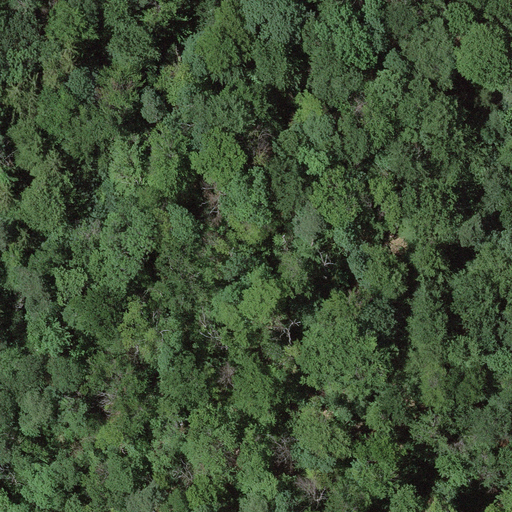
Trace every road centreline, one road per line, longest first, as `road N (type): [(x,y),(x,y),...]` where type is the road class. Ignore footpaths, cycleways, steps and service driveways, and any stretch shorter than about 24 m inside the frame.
road 1 (track): [(241,511),(242,459),(309,50)]
road 2 (track): [(446,0),(511,140)]
